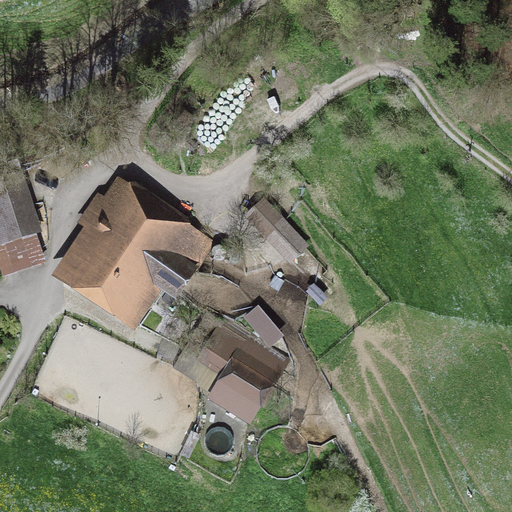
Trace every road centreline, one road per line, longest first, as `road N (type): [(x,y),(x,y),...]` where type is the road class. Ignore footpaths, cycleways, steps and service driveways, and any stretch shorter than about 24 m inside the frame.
road 1 (track): [(254,0),(168,75),(141,112),(129,159),(169,181),(209,184),(349,79),(385,68),(406,76),(445,124),(511,177)]
road 2 (track): [(0,396),(38,317),(71,211),(129,159)]
road 3 (track): [(206,0),(58,90),(0,101)]
